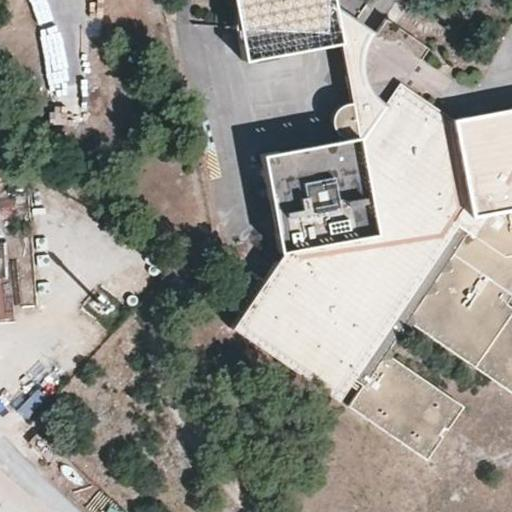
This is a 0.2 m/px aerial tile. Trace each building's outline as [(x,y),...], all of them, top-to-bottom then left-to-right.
[(234,0),(233,26),(238,28),(243,60),(337,42),(331,8),(330,0),(234,0)] [(372,36),(331,8),(337,42),(344,75),(372,36)] [(387,15),(372,36),(344,75),(349,99),(341,102),(334,115),(337,126),(344,132),(358,135),(360,153),(263,172),(277,251),(280,252),(248,301),(358,378),(367,384),(352,407),(431,459),(446,438),(440,434),(446,426),(451,429),(467,406),(389,354),(410,321),(511,393),(511,305),(509,303),(511,298),(511,106),(451,118),(403,84),(428,48),(387,15)] [(360,153),(358,135),(260,154),(263,172),(360,153)] [(126,273),(112,291),(131,305),(144,288),(126,273)] [(343,400),(358,378),(248,301),(231,323),(343,400)] [(36,419),(45,393),(29,387),(19,413),(36,419)] [(66,461),(57,469),(75,489),(84,481),(66,461)]
